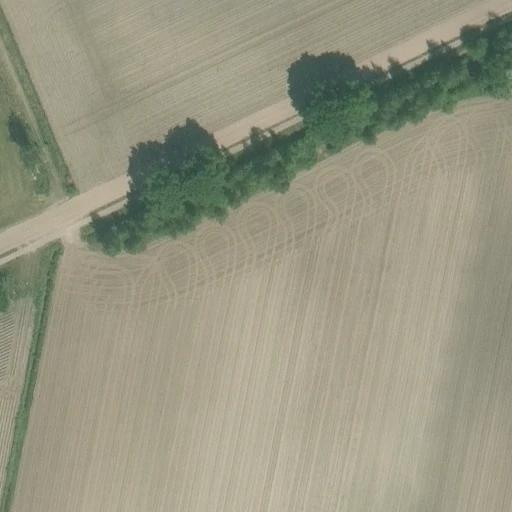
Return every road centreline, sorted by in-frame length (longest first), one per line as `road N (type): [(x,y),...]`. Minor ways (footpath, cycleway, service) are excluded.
road 1 (track): [(74,213),(511,1)]
road 2 (track): [(74,213),(0,37)]
